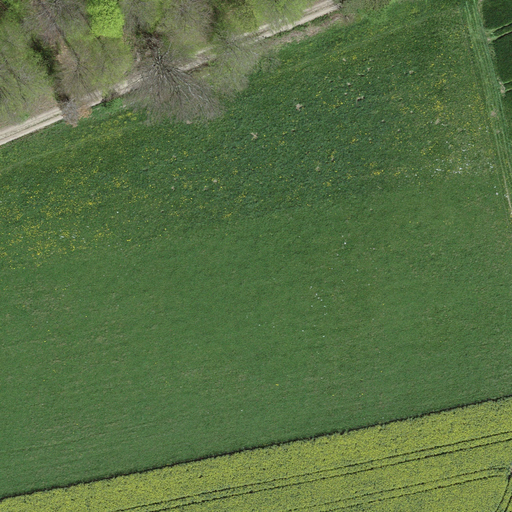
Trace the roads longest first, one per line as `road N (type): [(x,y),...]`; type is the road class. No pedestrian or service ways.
road 1 (track): [(339,0),(0,137)]
road 2 (track): [(511,189),(478,41)]
